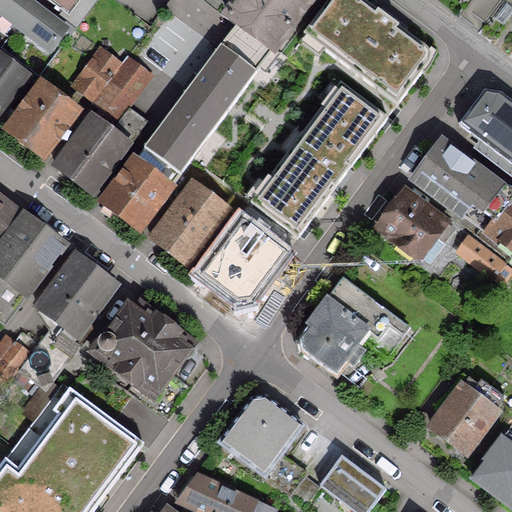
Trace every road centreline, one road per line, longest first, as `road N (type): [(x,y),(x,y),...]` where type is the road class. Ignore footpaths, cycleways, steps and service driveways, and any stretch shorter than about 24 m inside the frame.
road 1 (residential): [(255,348),(473,46)]
road 2 (residential): [(255,348),(0,160)]
road 3 (residential): [(476,511),(255,348)]
road 4 (residential): [(135,511),(255,348)]
